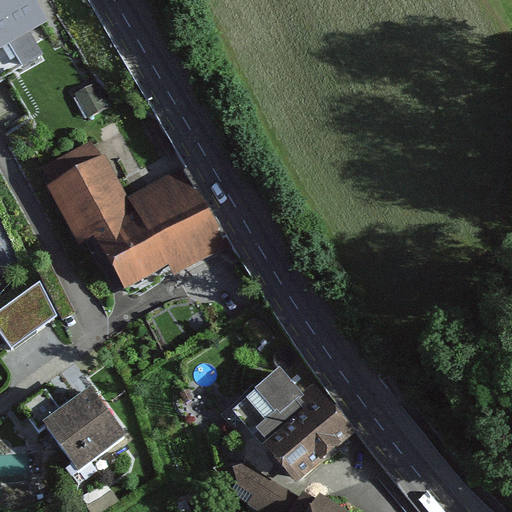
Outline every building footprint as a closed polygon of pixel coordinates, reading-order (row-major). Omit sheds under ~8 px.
[(0,0),(0,65),(56,33),(37,0),(0,0)] [(99,144),(45,174),(87,247),(102,238),(132,290),(220,240),(183,175),(133,204),(99,144)] [(46,287),(0,319),(0,322),(18,347),(65,313),(46,287)] [(347,438),(308,394),(299,402),(279,379),(238,416),(297,482),(347,438)] [(134,444),(97,395),(66,418),(52,399),(34,412),(85,480),(134,444)] [(295,511),(301,502),(249,472),(234,499),(256,511),(295,511)] [(315,511),(335,511),(321,503),(315,511)]
